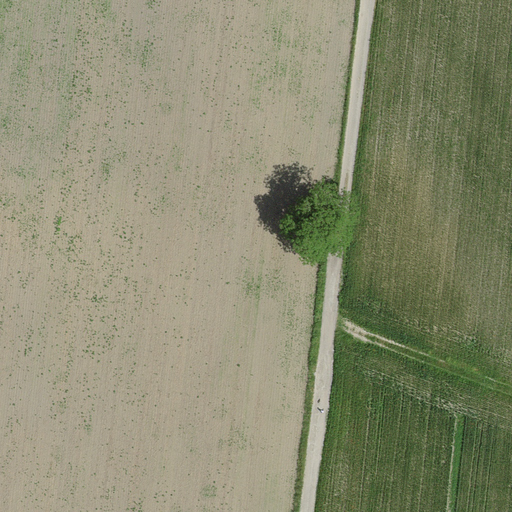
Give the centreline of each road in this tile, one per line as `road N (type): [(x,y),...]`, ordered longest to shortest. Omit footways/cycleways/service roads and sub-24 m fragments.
road 1 (track): [(307,511),(369,0)]
road 2 (track): [(330,320),(511,387)]
